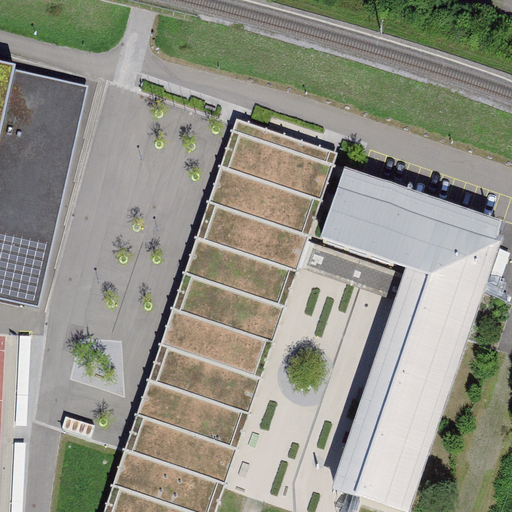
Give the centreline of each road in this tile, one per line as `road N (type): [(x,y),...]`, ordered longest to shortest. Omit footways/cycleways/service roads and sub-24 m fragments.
road 1 (residential): [(147,0),(69,309),(40,511)]
road 2 (track): [(0,40),(130,66)]
